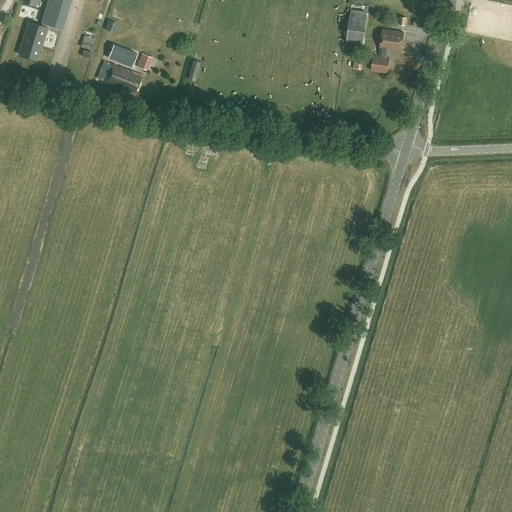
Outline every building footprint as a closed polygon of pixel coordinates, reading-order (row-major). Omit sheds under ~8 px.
[(48,0),(45,15),(44,22),(61,26),(67,0),(48,0)] [(362,45),(367,12),(351,9),(346,42),(362,45)] [(42,46),(47,29),(29,24),(25,42),(23,44),(20,57),(39,62),(42,49),(42,46)] [(387,57),(387,53),(388,49),(401,51),(404,33),(383,29),(380,48),(381,48),(379,56),(374,55),(371,70),(387,73),(390,58),(387,57)] [(408,33),(409,43),(417,43),(417,33),(408,33)] [(92,50),(95,38),(84,35),(80,46),(92,50)] [(90,59),(92,53),(84,50),(82,56),(90,59)] [(147,71),(152,58),(142,53),(136,66),(147,71)] [(355,68),(364,68),(365,58),(356,57),(355,68)] [(187,79),(195,81),(200,62),(193,60),(187,79)] [(135,93),(141,75),(131,71),(131,72),(103,61),(97,78),(122,89),(122,88),(135,93)]
